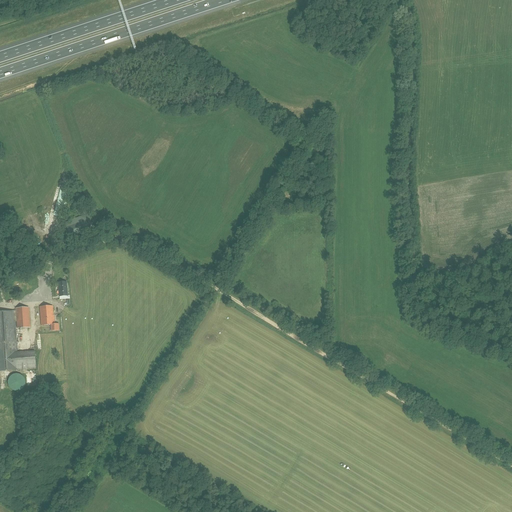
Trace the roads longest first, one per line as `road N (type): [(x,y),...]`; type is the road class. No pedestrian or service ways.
road 1 (track): [(511,466),(138,241),(78,249)]
road 2 (motorway): [(0,73),(222,0)]
road 3 (motorway): [(174,0),(0,57)]
